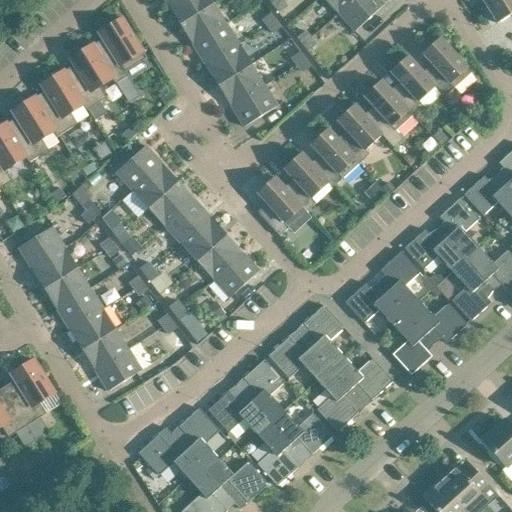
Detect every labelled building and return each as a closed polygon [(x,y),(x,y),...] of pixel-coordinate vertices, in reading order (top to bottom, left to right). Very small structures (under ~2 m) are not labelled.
[(180,26),(214,5),(211,0),(176,0),(167,5),(180,26)] [(281,0),(273,7),(278,14),(287,7),(281,0)] [(324,0),(338,14),(353,0),(324,0)] [(379,0),(353,0),(338,14),(355,33),(384,6),(379,0)] [(511,0),(494,0),(485,6),(497,24),(511,14),(511,0)] [(193,46),(227,25),(214,5),(180,26),(193,46)] [(267,28),(276,21),(271,14),(262,21),(267,28)] [(113,79),(112,80),(115,85),(128,105),(140,98),(125,72),(146,59),(121,19),(99,33),(105,44),(95,50),(113,79)] [(276,21),(267,28),(273,34),(281,28),(276,21)] [(205,66),(239,45),(227,25),(193,46),(205,66)] [(302,45),(310,39),(305,32),(297,38),(302,45)] [(310,39),(302,45),(307,52),(316,46),(310,39)] [(440,39),(422,55),(429,63),(431,65),(422,73),(435,87),(444,98),(471,74),(440,39)] [(113,79),(95,50),(92,45),(70,59),(77,70),(66,77),(84,106),(83,106),(86,111),(87,111),(94,122),(106,114),(99,103),(106,99),(99,88),(112,80),(113,79)] [(218,87),(252,66),(239,45),(205,66),(218,87)] [(296,66),(305,59),(300,53),(291,59),(296,66)] [(435,87),(420,71),(408,57),(390,74),(402,87),(393,95),(413,116),(422,107),(418,102),(435,87)] [(305,59),(296,66),(301,73),(310,66),(305,59)] [(231,107),(265,86),(252,66),(218,87),(231,107)] [(84,106),(66,77),(63,72),(41,86),(48,96),(37,103),(34,98),(55,132),(58,137),(77,125),(70,114),(83,106),(84,106)] [(413,116),(393,95),(381,82),(364,98),(376,111),(367,119),(382,135),(381,136),(394,149),(404,140),(396,131),(413,116)] [(265,86),(231,107),(244,128),(278,107),(265,86)] [(42,140),(55,132),(34,98),(12,112),(19,123),(9,129),(27,158),(26,159),(29,163),(48,151),(42,140)] [(382,135),(367,119),(355,106),(337,122),(349,135),(340,143),(355,160),(359,165),(369,155),(365,151),(381,136),(382,135)] [(27,158),(9,129),(5,124),(0,127),(0,189),(12,182),(5,171),(26,159),(27,158)] [(135,124),(122,135),(128,142),(141,131),(135,124)] [(444,129),(435,139),(445,148),(454,139),(444,129)] [(355,160),(340,143),(328,130),(310,146),(322,159),(313,167),(328,184),(332,189),(359,165),(355,160)] [(460,138),(444,152),(451,160),(467,146),(460,138)] [(132,192),(162,165),(145,147),(116,174),(132,192)] [(511,193),(511,152),(499,164),(504,170),(497,177),(511,193)] [(328,184),(313,167),(301,154),(284,170),(296,184),(287,192),(302,208),(306,213),(332,189),(328,184)] [(148,210),(178,183),(162,165),(132,192),(148,210)] [(511,219),(511,218),(511,193),(497,177),(489,183),(484,177),(464,196),(482,217),(497,203),(511,219)] [(302,208),(287,192),(275,178),(257,195),(269,208),(260,216),(279,237),(289,228),(285,223),(302,208)] [(408,182),(384,203),(395,216),(420,195),(408,182)] [(165,228),(194,201),(178,183),(148,210),(165,228)] [(465,261),(478,249),(466,235),(480,221),(460,199),(440,218),(445,224),(437,230),(465,261)] [(181,245),(210,218),(194,201),(165,228),(181,245)] [(87,212),(94,220),(101,214),(93,206),(87,212)] [(113,225),(124,215),(115,206),(104,216),(113,225)] [(88,226),(94,220),(87,212),(81,218),(88,226)] [(197,263),(226,236),(210,218),(181,245),(197,263)] [(111,231),(116,238),(124,232),(119,225),(111,231)] [(31,270),(65,249),(52,228),(18,249),(31,270)] [(452,273),(465,261),(437,230),(430,237),(425,231),(404,250),(424,272),(439,259),(452,273)] [(124,232),(116,238),(121,245),(130,239),(124,232)] [(213,281),(242,254),(226,236),(197,263),(213,281)] [(105,252),(114,245),(108,239),(100,245),(105,252)] [(130,239),(121,245),(129,256),(141,248),(134,239),(132,241),(130,239)] [(110,259),(119,252),(114,245),(105,252),(110,259)] [(44,290),(78,269),(65,249),(31,270),(44,290)] [(465,261),(493,291),(500,285),(505,290),(511,284),(511,256),(507,251),(493,264),(478,249),(465,261)] [(406,315),(419,303),(406,289),(421,275),(401,253),(380,272),(386,278),(378,284),(406,315)] [(161,254),(153,262),(165,274),(173,266),(161,254)] [(242,254),(213,281),(229,299),(259,272),(242,254)] [(485,298),(493,291),(465,261),(452,273),(465,287),(450,300),(470,322),(491,304),(485,298)] [(145,277),(153,270),(148,263),(140,270),(145,277)] [(56,311),(90,289),(78,269),(44,290),(56,311)] [(150,283),(159,277),(153,270),(145,277),(150,283)] [(440,276),(432,276),(428,280),(436,288),(444,281),(440,276)] [(134,290),(143,284),(138,277),(129,283),(134,290)] [(139,297),(148,291),(143,284),(134,290),(139,297)] [(393,326),(406,315),(378,284),(371,291),(366,285),(345,304),(364,324),(378,311),(393,326)] [(69,331),(103,310),(90,289),(56,311),(69,331)] [(174,315),(182,308),(177,301),(168,308),(174,315)] [(406,315),(433,345),(441,338),(446,344),(467,326),(447,303),(432,317),(419,303),(406,315)] [(330,370),(343,358),(329,342),(344,329),(324,307),(296,332),(330,370)] [(182,308),(174,315),(179,322),(187,315),(182,308)] [(82,351),(116,330),(103,310),(69,331),(82,351)] [(163,329),(172,322),(166,315),(158,322),(163,329)] [(426,352),(433,345),(406,315),(393,326),(407,342),(392,356),(411,376),(432,357),(426,352)] [(168,336),(177,329),(172,322),(163,329),(168,336)] [(94,372),(128,350),(116,330),(82,351),(94,372)] [(317,382),(330,370),(296,332),(268,357),(288,379),(303,366),(317,382)] [(128,350),(94,372),(108,392),(142,371),(128,350)] [(330,370),(365,408),(392,382),(372,360),(358,373),(343,358),(330,370)] [(27,426),(36,441),(38,443),(45,439),(47,431),(39,419),(46,414),(40,404),(54,394),(33,360),(11,374),(17,385),(6,392),(27,426)] [(270,424),(284,412),(269,397),(284,383),(264,361),(236,386),(270,424)] [(337,433),(365,408),(330,370),(317,382),(331,397),(316,411),(337,433)] [(257,436),(270,424),(236,386),(208,412),(228,434),(243,421),(257,436)] [(27,426),(6,392),(0,396),(0,428),(1,428),(8,438),(15,434),(24,449),(36,441),(27,426)] [(205,473),(219,461),(204,445),(219,432),(199,409),(171,435),(200,467),(205,473)] [(270,424),(305,462),(333,437),(313,414),(298,428),(284,412),(270,424)] [(511,429),(504,421),(482,442),(506,468),(511,462),(511,429)] [(277,487),(305,462),(270,424),(257,436),(271,452),(257,465),(277,487)] [(200,467),(171,435),(166,429),(138,454),(158,477),(173,463),(187,479),(200,467)] [(42,473),(50,468),(52,467),(45,457),(39,461),(38,467),(42,473)] [(205,473),(235,505),(240,510),(268,485),(248,463),(233,476),(219,461),(205,473)] [(471,485),(454,466),(438,482),(463,510),(465,511),(481,511),(498,497),(480,477),(471,485)] [(226,511),(235,505),(205,473),(200,467),(187,479),(201,495),(182,511),(226,511)] [(460,511),(463,510),(438,482),(422,496),(435,511),(460,511)]
